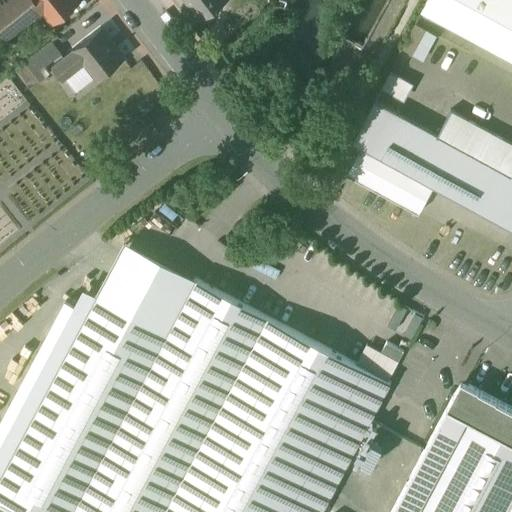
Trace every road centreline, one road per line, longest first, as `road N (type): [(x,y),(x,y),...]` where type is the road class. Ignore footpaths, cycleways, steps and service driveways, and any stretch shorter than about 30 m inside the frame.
road 1 (residential): [(225,112),(314,206),(396,266),(511,330)]
road 2 (residential): [(225,112),(0,276)]
road 3 (residential): [(136,0),(225,112)]
